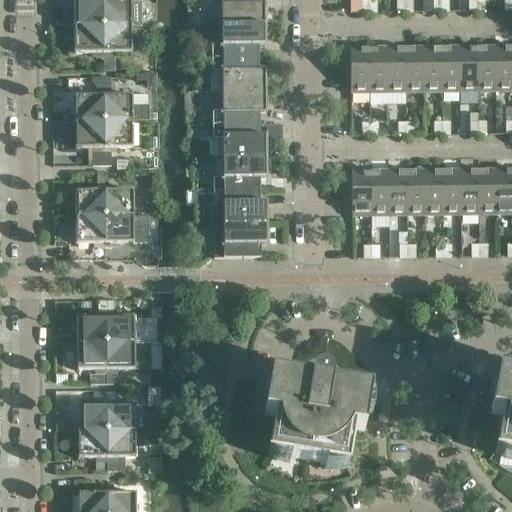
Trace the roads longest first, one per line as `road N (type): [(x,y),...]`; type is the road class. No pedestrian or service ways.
road 1 (unclassified): [(30,511),(25,0)]
road 2 (unclassified): [(309,27),(511,26)]
road 3 (unclassified): [(511,148),(311,151)]
road 4 (unclassified): [(426,385),(383,368),(346,330),(320,322),(290,334),(270,366)]
road 5 (unclassified): [(447,511),(420,434),(426,385)]
road 6 (unclassified): [(312,280),(311,151)]
road 7 (unclassified): [(311,151),(309,27)]
